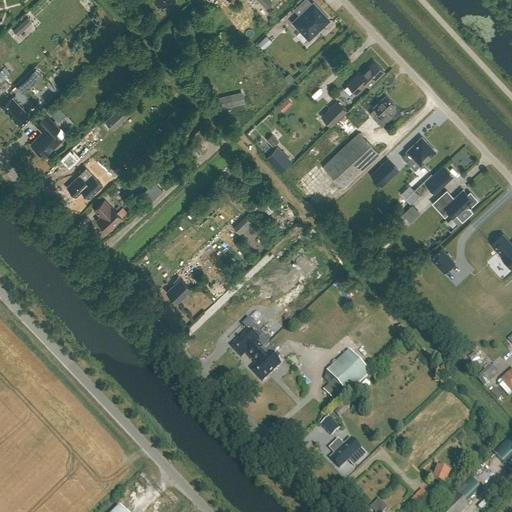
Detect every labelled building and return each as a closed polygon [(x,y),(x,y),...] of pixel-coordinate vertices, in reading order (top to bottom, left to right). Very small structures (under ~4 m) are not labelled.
[(313,3),(298,17),(292,22),(309,39),(329,20),(313,3)] [(14,31),(18,36),(32,22),(28,17),(14,31)] [(267,36),(259,44),(263,48),(271,41),(267,36)] [(205,67),(201,61),(194,66),(199,72),(205,67)] [(344,90),(348,94),(353,90),(356,93),(366,83),(368,86),(383,71),(373,61),(359,75),(357,73),(346,83),(347,84),(344,87),(344,90)] [(35,69),(18,86),(23,92),(41,75),(35,69)] [(0,90),(1,91),(9,83),(0,73),(0,90)] [(16,102),(4,114),(14,125),(31,109),(21,99),(26,95),(20,89),(12,97),(16,102)] [(384,95),(373,106),(378,112),(372,117),(381,126),(391,116),(386,111),(393,104),(384,95)] [(331,127),(347,111),(337,101),(321,116),(331,127)] [(57,104),(48,111),(51,114),(50,115),(56,122),(65,114),(59,108),(60,107),(57,104)] [(120,107),(104,121),(112,129),(127,115),(120,107)] [(42,155),(60,139),(54,132),(58,128),(43,112),(33,121),(43,131),(31,143),(42,155)] [(378,152),(358,131),(322,165),(342,187),(378,152)] [(279,140),(272,133),(270,135),(265,140),(272,147),(279,140)] [(435,151),(421,137),(407,150),(407,151),(402,157),(406,161),(412,156),(421,165),(435,151)] [(276,147),(268,156),(275,163),(283,155),(276,147)] [(80,158),(71,148),(59,160),(68,170),(80,158)] [(371,175),(381,185),(390,177),(380,167),(371,175)] [(76,195),(82,189),(89,196),(93,192),(101,184),(91,173),(83,179),(79,175),(67,186),(76,195)] [(432,191),(440,184),(433,175),(425,183),(432,191)] [(144,192),(153,201),(163,191),(154,182),(144,192)] [(112,198),(120,191),(113,183),(109,187),(112,190),(108,193),(112,198)] [(466,194),(462,189),(452,199),(445,191),(432,203),(440,211),(445,206),(453,215),(455,213),(462,221),(472,212),(468,207),(469,206),(469,207),(470,206),(470,205),(476,199),(469,191),(466,194)] [(94,208),(99,213),(101,215),(98,218),(107,228),(120,216),(111,206),(110,207),(103,199),(94,208)] [(412,205),(403,213),(410,221),(419,213),(412,205)] [(240,234),(252,223),(245,215),(233,227),(240,234)] [(355,223),(349,229),(354,235),(361,229),(355,223)] [(313,227),(307,232),(311,235),(316,230),(313,227)] [(511,267),(511,244),(502,234),(492,244),(502,255),(501,256),(511,268),(511,267)] [(454,262),(441,248),(431,258),(444,271),(454,262)] [(174,283),(166,291),(176,301),(189,288),(179,277),(173,282),(174,283)] [(262,382),(280,365),(269,353),(267,355),(257,344),(259,342),(248,331),(231,347),(241,358),(246,354),(256,365),(251,370),(262,382)] [(348,351),(325,371),(323,379),(328,385),(322,390),(334,404),(345,393),(346,394),(369,373),(348,351)] [(476,378),(481,384),(493,374),(495,372),(490,366),(476,378)] [(511,373),(503,382),(511,392),(511,373)] [(365,381),(361,386),(365,389),(369,385),(365,381)] [(338,418),(349,408),(345,403),(334,413),(338,418)] [(340,429),(329,417),(320,425),(331,437),(340,429)] [(511,442),(507,438),(492,454),(504,465),(511,457),(511,442)] [(336,443),(330,449),(335,455),(330,460),(339,469),(348,461),(354,467),(365,456),(359,450),(360,449),(351,440),(341,449),(336,443)] [(437,469),(432,480),(444,485),(448,474),(437,469)] [(453,492),(456,495),(465,504),(481,489),(469,477),(453,492)] [(434,491),(428,497),(420,489),(409,500),(420,511),(425,511),(440,497),(434,491)] [(463,511),(468,508),(465,504),(456,495),(439,511),(463,511)] [(370,507),(373,511),(382,511),(386,509),(378,499),(370,507)]
